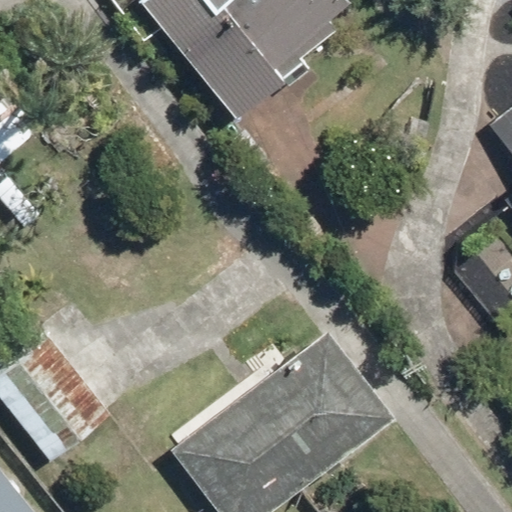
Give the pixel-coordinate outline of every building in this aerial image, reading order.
[(147,0),(235,106),(283,67),(274,56),(343,0),(147,0)] [(2,114),(0,111),(0,161),(43,121),(21,97),(2,114)] [(511,147),(511,187),(503,195),(511,205),(511,101),(489,120),(511,147)] [(149,266),(110,220),(76,248),(115,295),(149,266)] [(328,322),(171,441),(225,511),(260,511),(395,409),(328,322)] [(48,328),(0,365),(0,390),(50,454),(110,407),(48,328)] [(39,511),(0,463),(0,511),(39,511)]
